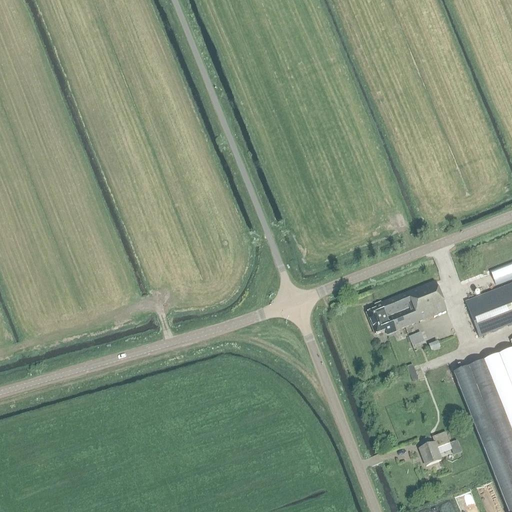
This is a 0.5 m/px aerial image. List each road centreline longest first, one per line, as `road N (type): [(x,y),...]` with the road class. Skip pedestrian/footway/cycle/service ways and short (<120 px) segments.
road 1 (unclassified): [(294,302),(173,0)]
road 2 (tertiary): [(0,392),(294,302)]
road 3 (tertiary): [(294,302),(511,216)]
road 4 (tertiary): [(375,511),(294,302)]
